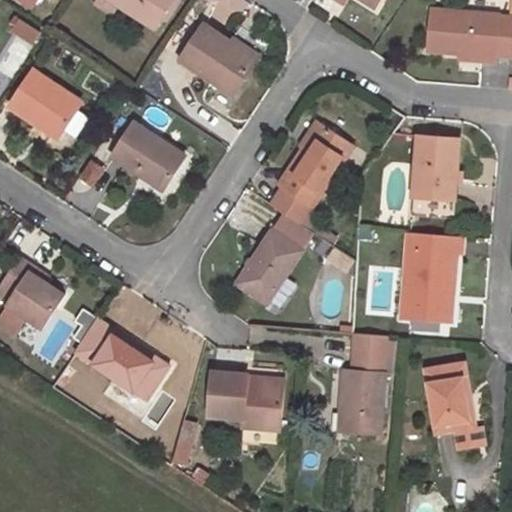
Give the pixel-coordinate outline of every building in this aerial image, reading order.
[(119,3),(113,0),(94,0),(92,3),(111,16),(119,3)] [(113,0),(119,3),(155,27),(165,11),(172,0),(113,0)] [(172,0),(165,11),(171,16),(180,0),(172,0)] [(481,54),(480,61),(496,62),(497,56),(511,56),(511,17),(499,17),(499,15),(431,10),(428,50),(459,52),(481,54)] [(32,45),(41,31),(21,18),(12,32),(32,45)] [(257,59),(232,43),(205,25),(182,59),(233,93),(257,59)] [(235,38),(232,43),(257,59),(259,54),(235,38)] [(458,60),(480,61),(481,54),(459,52),(458,60)] [(34,69),(11,105),(59,138),(83,102),(34,69)] [(113,155),(140,173),(142,169),(167,185),(185,156),(134,123),(113,155)] [(320,123),(279,185),(283,187),(272,205),(286,214),(301,224),(312,208),(354,146),(320,123)] [(416,135),(411,214),(453,217),(459,139),(416,135)] [(105,168),(91,159),(79,177),(93,186),(105,168)] [(142,169),(140,173),(164,189),(167,185),(142,169)] [(319,212),(312,208),(301,224),(308,229),(319,212)] [(301,224),(286,214),(274,231),(301,249),(313,232),(308,229),(301,224)] [(272,230),(237,282),(267,302),(303,250),(301,249),(274,231),(272,230)] [(407,233),(402,316),(451,320),(456,255),(463,255),(464,237),(407,233)] [(0,287),(0,297),(8,303),(27,316),(43,327),(63,295),(31,273),(35,267),(20,258),(0,287)] [(27,316),(8,303),(0,315),(0,319),(16,331),(27,316)] [(97,318),(86,312),(77,326),(87,333),(97,318)] [(98,319),(76,351),(146,397),(166,369),(133,348),(136,344),(98,319)] [(384,373),(387,335),(354,333),(351,371),(343,370),(341,402),(346,402),(344,430),(379,432),(384,373)] [(387,335),(384,373),(398,375),(401,336),(387,335)] [(168,365),(136,344),(133,348),(166,369),(168,365)] [(71,359),(52,386),(60,392),(78,364),(71,359)] [(470,393),(465,364),(426,370),(437,432),(458,428),(471,426),(465,393),(470,393)] [(243,418),(243,426),(266,428),(278,429),(283,386),(247,383),(247,377),(247,376),(211,373),(208,415),(243,418)] [(284,380),(247,377),(247,383),(283,386),(284,380)] [(476,425),(470,393),(465,393),(471,426),(476,425)] [(196,423),(184,420),(173,459),(186,462),(196,423)] [(476,425),(471,426),(458,428),(460,446),(484,442),(481,424),(476,425)] [(266,428),(243,426),(241,443),(264,445),(266,428)]
